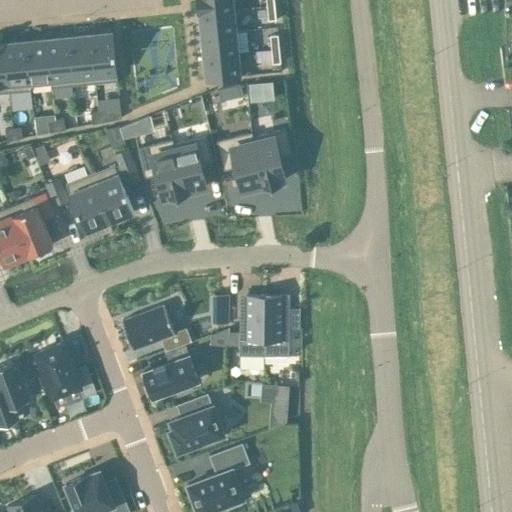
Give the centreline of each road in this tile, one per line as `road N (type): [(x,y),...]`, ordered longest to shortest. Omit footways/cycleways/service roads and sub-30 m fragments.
road 1 (secondary): [(491,511),(441,0)]
road 2 (unclassified): [(375,257),(226,256),(157,266),(82,291)]
road 3 (unclassified): [(375,257),(358,0)]
road 4 (residential): [(389,439),(375,257)]
road 5 (residential): [(125,413),(0,458)]
road 6 (residential): [(82,291),(125,413)]
